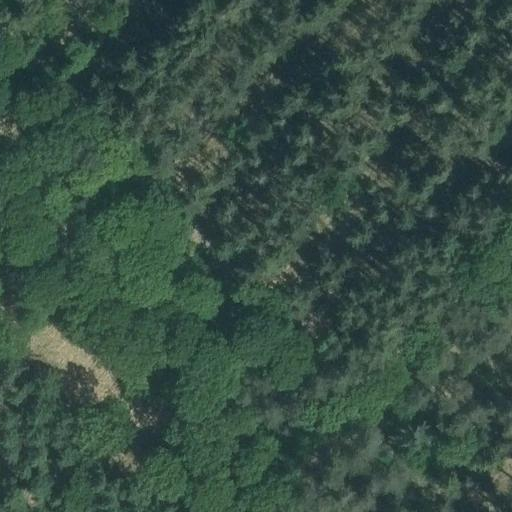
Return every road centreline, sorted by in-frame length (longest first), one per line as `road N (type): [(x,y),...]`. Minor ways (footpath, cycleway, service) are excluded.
road 1 (track): [(0,27),(357,404)]
road 2 (track): [(511,242),(357,404)]
road 3 (track): [(357,404),(459,511)]
road 4 (track): [(257,511),(357,404)]
